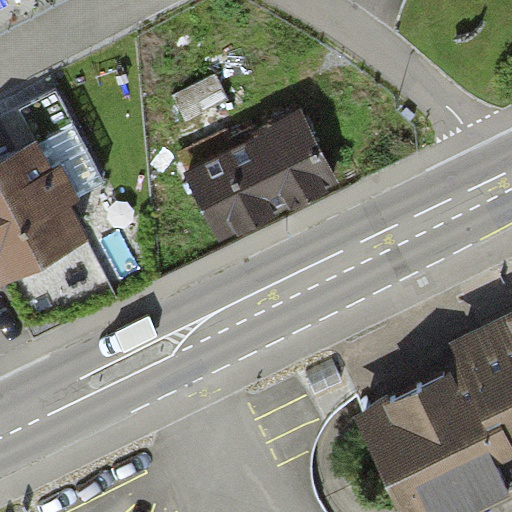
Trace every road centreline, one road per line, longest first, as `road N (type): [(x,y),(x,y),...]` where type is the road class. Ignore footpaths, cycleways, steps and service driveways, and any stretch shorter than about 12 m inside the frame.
road 1 (primary): [(0,440),(105,379),(499,187)]
road 2 (residential): [(299,0),(401,60),(468,127),(499,187)]
